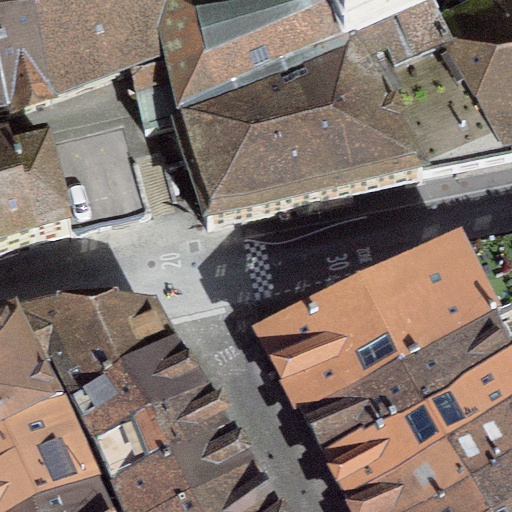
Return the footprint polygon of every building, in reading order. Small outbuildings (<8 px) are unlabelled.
[(156,134),(177,129),(159,0),(145,0),(41,7),(35,7),(51,105),(130,76),(145,137),(156,134)] [(159,0),(177,129),(341,67),(311,0),(159,0)] [(311,0),(341,67),(383,48),(435,26),(438,24),(427,0),(311,0)] [(435,26),(437,30),(492,0),(427,0),(438,24),(435,26)] [(511,0),(492,0),(437,30),(510,139),(511,138),(511,0)] [(0,9),(0,70),(11,119),(51,105),(35,7),(0,9)] [(435,26),(383,48),(433,184),(511,167),(511,150),(510,139),(437,30),(435,26)] [(207,232),(433,184),(383,48),(341,67),(177,129),(156,134),(168,171),(187,165),(207,232)] [(0,121),(11,119),(0,70),(0,121)] [(0,259),(70,238),(47,145),(0,154),(0,259)] [(511,243),(502,246),(511,270),(511,243)] [(490,327),(511,316),(511,270),(502,246),(455,253),(264,343),(306,422),(488,324),(490,327)] [(327,463),(511,364),(511,316),(490,327),(488,324),(306,422),(327,463)] [(18,326),(43,378),(53,374),(75,416),(174,362),(149,322),(28,326),(18,326)] [(0,331),(0,442),(62,412),(43,378),(18,326),(0,331)] [(95,456),(202,404),(174,362),(75,416),(95,456)] [(349,505),(511,414),(511,364),(327,463),(349,505)] [(113,497),(223,444),(202,404),(95,456),(113,497)] [(62,412),(0,442),(0,511),(48,511),(95,489),(78,450),(62,412)] [(425,511),(511,464),(511,414),(349,505),(352,511),(425,511)] [(119,511),(186,511),(245,483),(223,444),(113,497),(119,511)] [(511,464),(425,511),(507,511),(511,510),(511,464)] [(261,511),(245,483),(186,511),(261,511)] [(104,511),(95,489),(48,511),(104,511)]
